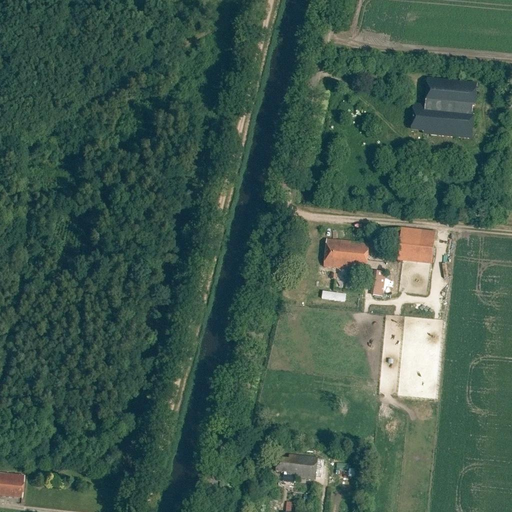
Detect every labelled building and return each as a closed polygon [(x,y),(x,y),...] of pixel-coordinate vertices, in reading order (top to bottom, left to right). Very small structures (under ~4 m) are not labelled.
[(477,85),(428,80),(426,102),(415,101),(412,129),(423,130),(423,132),(430,133),(430,135),(472,139),(477,85)] [(401,228),(397,260),(432,264),(435,232),(401,228)] [(327,240),(324,267),(366,271),(369,244),(327,240)] [(382,298),(386,273),(374,272),(370,296),(382,298)] [(277,458),(276,472),(287,473),(287,475),(295,476),(295,478),(315,480),(318,458),(289,455),(289,459),(277,458)] [(337,464),(337,474),(348,474),(349,464),(337,464)] [(0,473),(0,495),(22,498),(24,476),(0,473)]
